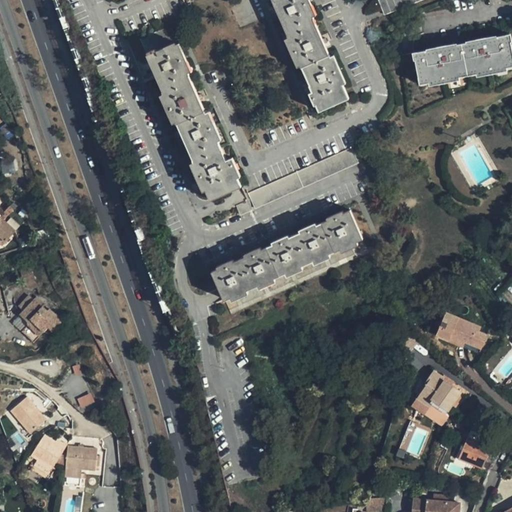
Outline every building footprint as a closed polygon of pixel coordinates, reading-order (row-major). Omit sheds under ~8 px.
[(272,0),(288,35),(287,35),(288,37),(301,65),(302,67),(310,85),(309,85),(312,91),(318,104),(316,104),(319,111),(349,98),(343,84),(331,56),(330,53),(329,54),(312,16),(305,0),(272,0)] [(309,0),(305,0),(312,16),(316,15),(309,0)] [(418,0),(378,0),(384,14),(418,0)] [(206,189),(211,200),(242,186),(238,177),(229,158),(227,159),(219,143),(220,142),(219,140),(206,112),(205,110),(205,111),(189,75),(190,74),(189,72),(176,44),(175,42),(178,41),(174,33),(168,36),(164,28),(140,39),(164,91),(163,91),(164,94),(176,121),(177,123),(178,123),(194,159),(193,160),(194,162),(206,189)] [(426,50),(412,52),(414,60),(415,60),(420,84),(428,82),(429,85),(460,80),(459,77),(476,74),(477,76),(508,71),(507,67),(511,66),(511,45),(511,41),(511,40),(511,34),(497,36),(496,35),(466,41),(466,42),(457,44),(457,43),(426,48),(426,50)] [(297,67),(301,65),(288,37),(285,39),(297,67)] [(189,72),(192,71),(179,43),(176,44),(189,72)] [(331,56),(343,84),(346,82),(334,54),(331,56)] [(316,104),(318,104),(312,91),(309,93),(315,105),(316,104)] [(173,123),(176,121),(164,94),(160,95),(173,123)] [(206,112),(219,140),(222,139),(209,111),(206,112)] [(249,195),(255,208),(358,162),(352,149),(249,195)] [(229,158),(238,177),(241,176),(233,157),(229,158)] [(203,191),(206,189),(194,162),(191,163),(203,191)] [(240,214),(252,209),(248,200),(236,205),(240,214)] [(0,236),(6,242),(15,232),(22,247),(32,242),(23,223),(25,221),(9,207),(4,213),(0,207),(0,236)] [(360,238),(348,209),(213,270),(226,299),(360,238)] [(38,287),(32,267),(20,270),(25,285),(30,289),(38,287)] [(23,310),(34,299),(30,295),(19,307),(23,310)] [(49,327),(53,331),(63,321),(44,304),(42,306),(34,299),(20,314),(29,321),(27,324),(28,325),(22,331),(34,342),(49,327)] [(479,331),(481,326),(446,311),(436,334),(449,340),(451,335),(459,339),(457,343),(467,347),(469,343),(473,345),(474,342),(482,345),(487,334),(479,331)] [(434,401),(448,411),(461,391),(451,384),(443,379),(444,377),(443,377),(434,370),(425,383),(427,384),(418,398),(430,406),(434,401)] [(443,379),(451,384),(454,381),(444,375),(443,377),(444,377),(443,379)] [(91,392),(77,399),(81,408),(95,402),(91,392)] [(27,397),(10,411),(23,426),(30,434),(47,420),(27,397)] [(430,406),(418,398),(412,405),(425,414),(430,406)] [(27,437),(30,434),(23,426),(20,429),(27,437)] [(43,435),(31,456),(37,460),(34,466),(49,475),(56,463),(63,452),(65,449),(55,442),(43,435)] [(478,469),(487,451),(477,447),(479,444),(463,437),(454,458),(478,469)] [(55,442),(65,449),(67,446),(57,439),(55,442)] [(97,449),(68,446),(67,453),(66,465),(65,476),(81,478),(82,469),(95,471),(97,449)] [(67,453),(63,452),(56,463),(66,465),(67,453)] [(432,499),(413,497),(411,511),(453,511),(455,501),(448,500),(449,494),(433,493),(432,499)] [(370,500),(368,511),(386,511),(387,499),(370,500)] [(453,511),(461,511),(462,501),(460,501),(455,501),(453,511)]
